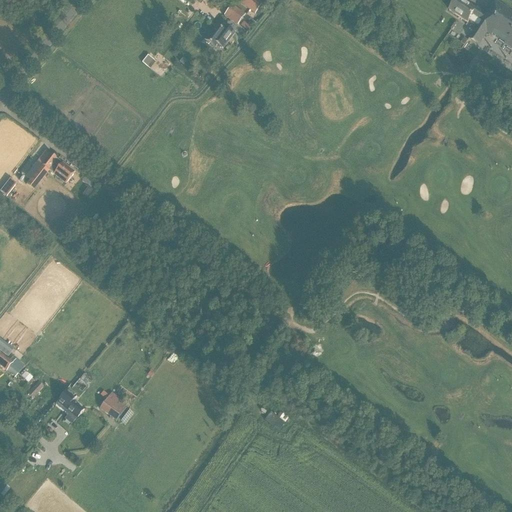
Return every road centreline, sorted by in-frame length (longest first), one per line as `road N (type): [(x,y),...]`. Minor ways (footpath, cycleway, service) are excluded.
road 1 (track): [(0,316),(168,101),(196,96),(279,0)]
road 2 (tertiary): [(0,93),(77,0)]
